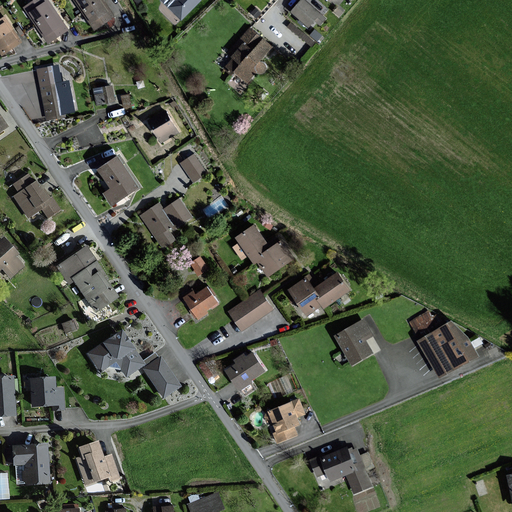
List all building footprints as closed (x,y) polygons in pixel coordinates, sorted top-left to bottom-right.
[(47,0),(36,0),(25,8),(49,42),(67,29),(62,22),(49,2),(47,0)] [(75,0),(95,29),(114,16),(109,9),(103,0),(75,0)] [(175,0),(168,7),(181,19),(200,0),(160,0),(163,2),(164,0),(175,0)] [(304,0),(301,0),(292,12),(308,26),(314,19),(320,25),(325,18),(304,0)] [(0,49),(3,54),(21,42),(16,35),(9,25),(4,17),(0,20),(0,49)] [(262,62),(261,62),(260,62),(259,61),(272,47),(251,29),(242,39),(246,42),(233,57),(235,58),(228,66),(246,82),(256,70),(256,71),(258,72),(260,73),(262,73),(263,73),(265,72),(266,70),(267,68),(266,66),(265,64),(264,63),(262,62)] [(58,65),(38,69),(47,119),(64,116),(63,113),(74,111),(68,82),(61,83),(58,65)] [(114,101),(111,86),(94,89),(97,104),(114,101)] [(131,106),(128,95),(122,96),(125,108),(131,106)] [(178,133),(167,114),(150,123),(161,142),(178,133)] [(194,155),(181,164),(194,182),(207,174),(194,155)] [(117,158),(99,170),(112,189),(105,194),(113,205),(133,191),(138,188),(132,178),(117,158)] [(21,193),(16,196),(29,216),(42,208),(48,217),(60,209),(52,197),(50,198),(45,190),(43,191),(37,182),(34,184),(29,176),(15,185),(21,193)] [(170,233),(176,229),(175,227),(190,216),(179,199),(163,210),(159,204),(141,216),(162,248),(174,240),(170,233)] [(265,257),(263,254),(270,249),(254,227),(238,239),(255,263),(258,261),(265,257)] [(4,238),(0,242),(0,267),(2,265),(11,275),(23,265),(15,257),(19,254),(4,238)] [(263,254),(265,257),(258,261),(268,275),(293,258),(281,241),(270,249),(263,254)] [(92,255),(87,248),(59,267),(70,283),(75,280),(96,311),(117,297),(108,283),(103,276),(106,274),(92,255)] [(200,257),(191,263),(199,275),(208,269),(200,257)] [(349,289),(337,273),(314,290),(320,298),(318,299),(321,304),(324,308),(349,289)] [(318,299),(320,298),(314,290),(306,279),(291,290),(308,314),(321,304),(318,299)] [(193,292),(184,298),(198,319),(207,313),(205,310),(217,302),(207,288),(196,296),(193,292)] [(259,291),(229,311),(242,329),(271,309),(259,291)] [(479,357),(468,338),(451,322),(445,326),(438,314),(432,318),(428,311),(410,322),(420,340),(418,341),(439,379),(479,357)] [(362,320),(336,336),(352,364),(372,353),(364,340),(371,336),(362,320)] [(146,363),(123,329),(88,353),(101,371),(117,360),(128,376),(146,363)] [(267,371),(254,352),(245,358),(243,355),(235,360),(238,364),(227,371),(239,389),(267,371)] [(181,385),(161,357),(144,368),(163,397),(181,385)] [(13,377),(0,377),(0,415),(16,415),(13,377)] [(55,377),(31,379),(33,406),(55,405),(55,409),(64,409),(63,388),(56,389),(55,377)] [(305,414),(299,399),(269,411),(277,432),(274,434),(278,443),(297,435),(293,426),(300,424),(297,417),(305,414)] [(99,442),(81,448),(83,456),(78,458),(86,484),(110,476),(111,480),(119,477),(111,455),(104,458),(99,442)] [(47,444),(15,446),(16,464),(25,464),(26,484),(50,482),(47,444)] [(326,473),(330,482),(345,475),(354,495),(373,487),(357,450),(354,451),(352,452),(351,449),(348,450),(347,447),(335,452),(320,459),(319,457),(311,461),(318,476),(326,473)] [(217,493),(189,504),(191,511),(214,511),(224,508),(217,493)]
